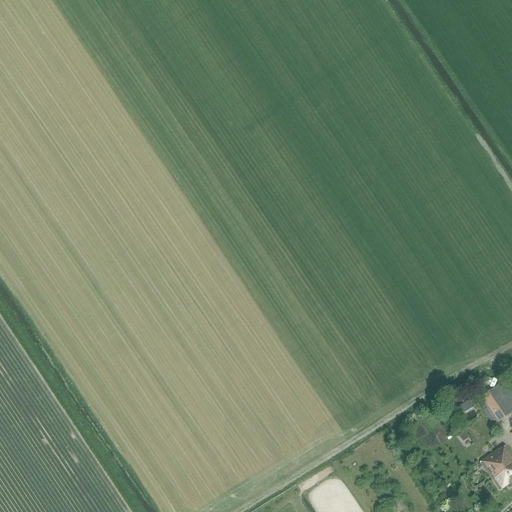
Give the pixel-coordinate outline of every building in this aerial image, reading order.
[(511,390),(505,381),(496,387),(511,410),(511,390)] [(511,412),(511,410),(496,387),(479,399),(497,423),(511,412)] [(470,400),(458,407),(462,414),(474,407),(470,400)] [(465,431),(460,435),(464,441),(469,437),(465,431)] [(499,449),(481,462),(501,490),(511,481),(511,455),(505,447),(500,451),(499,449)]
